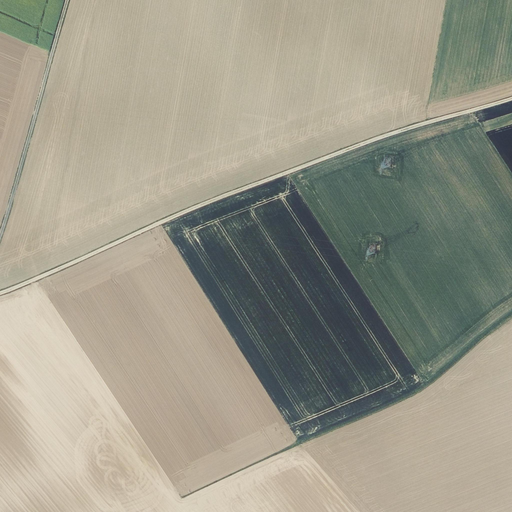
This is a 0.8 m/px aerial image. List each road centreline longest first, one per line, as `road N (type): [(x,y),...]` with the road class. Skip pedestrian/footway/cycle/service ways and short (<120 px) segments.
road 1 (track): [(511,97),(202,204),(0,294)]
road 2 (track): [(69,0),(0,236)]
